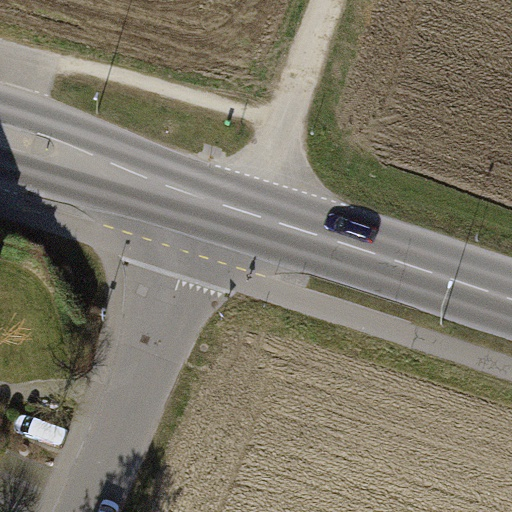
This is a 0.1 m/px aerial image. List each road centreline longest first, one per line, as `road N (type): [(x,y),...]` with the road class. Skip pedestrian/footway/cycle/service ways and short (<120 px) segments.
road 1 (residential): [(210,198),(85,511)]
road 2 (tertiary): [(507,300),(210,198)]
road 3 (track): [(253,213),(323,0)]
road 4 (tertiary): [(210,198),(0,131)]
